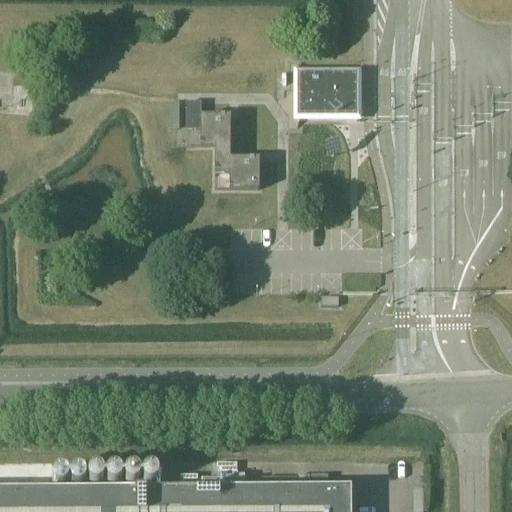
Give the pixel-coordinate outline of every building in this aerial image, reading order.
[(325,79),(297,79),(297,118),(343,118),(343,109),(351,109),(357,103),(357,84),(351,79),(340,79),(340,75),(325,75),(325,79)] [(258,191),(258,162),(229,161),(229,119),(200,118),(200,104),(186,104),(186,131),(200,131),(199,148),(214,148),(214,174),(229,175),(229,190),(258,191)] [(169,107),(169,133),(178,133),(178,107),(169,107)] [(322,311),(337,311),(337,302),(322,302),(322,311)] [(262,491),(0,493),(0,511),(349,511),(349,491),(296,491),(296,480),(262,480),(262,491)]
